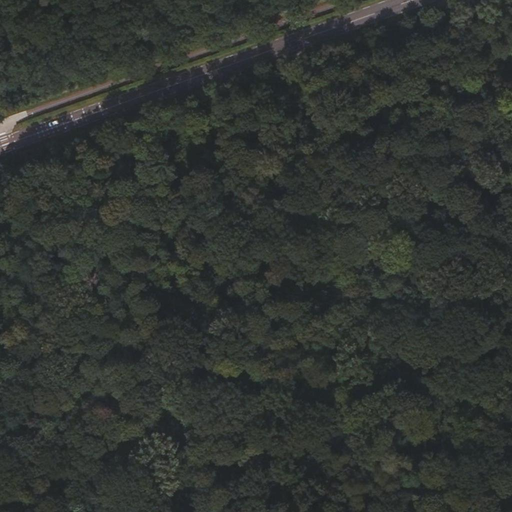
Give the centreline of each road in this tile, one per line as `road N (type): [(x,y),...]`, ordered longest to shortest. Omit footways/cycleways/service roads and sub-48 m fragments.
road 1 (track): [(0,121),(20,137),(511,349)]
road 2 (track): [(20,511),(20,137),(37,0)]
road 3 (primary): [(0,145),(413,0)]
